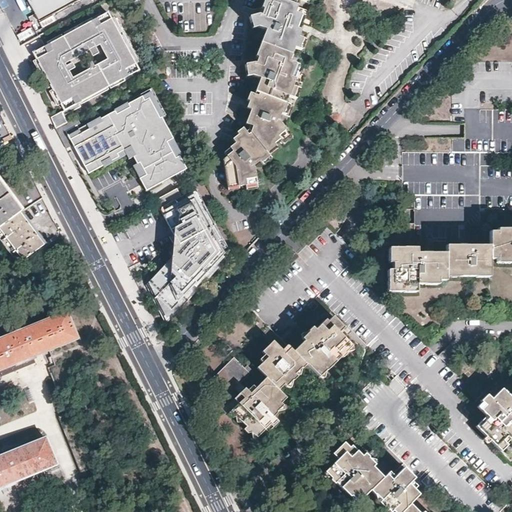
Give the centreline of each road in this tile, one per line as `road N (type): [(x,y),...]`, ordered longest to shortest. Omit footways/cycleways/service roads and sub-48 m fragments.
road 1 (residential): [(499,0),(149,367)]
road 2 (tertiary): [(149,367),(0,70)]
road 3 (tertiary): [(221,511),(149,367)]
